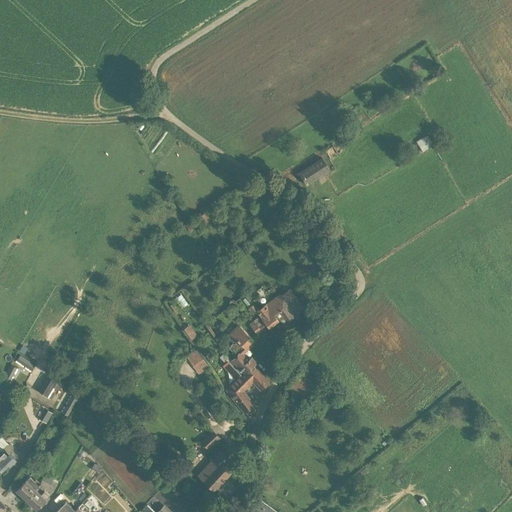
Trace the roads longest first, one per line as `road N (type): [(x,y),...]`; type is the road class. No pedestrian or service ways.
road 1 (unclassified): [(240,511),(262,406),(361,281),(297,200),(192,134),(153,94),(161,57),(252,0)]
road 2 (track): [(0,112),(113,120),(162,109)]
